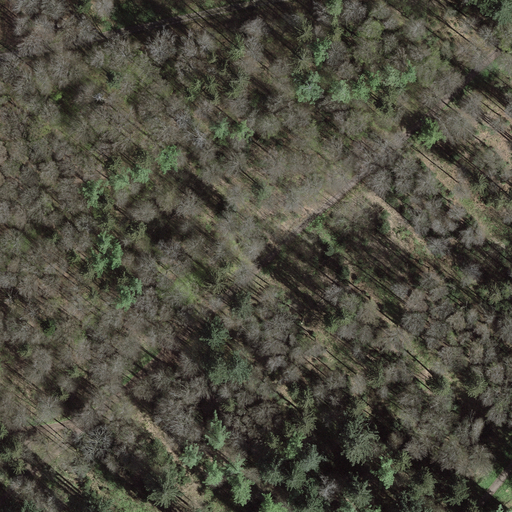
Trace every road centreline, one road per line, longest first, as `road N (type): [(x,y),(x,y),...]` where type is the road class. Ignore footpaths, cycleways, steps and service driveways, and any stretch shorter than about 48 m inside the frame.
road 1 (track): [(79,424),(511,40)]
road 2 (track): [(0,57),(269,0)]
